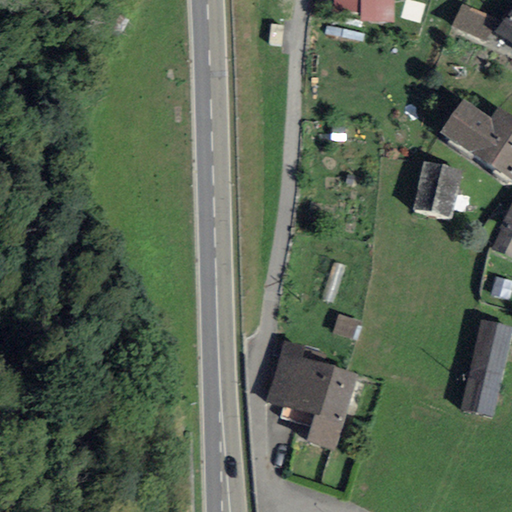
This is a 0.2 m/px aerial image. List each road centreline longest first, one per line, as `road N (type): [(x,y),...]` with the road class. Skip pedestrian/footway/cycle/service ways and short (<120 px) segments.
road 1 (residential): [(339,511),(278,492),(262,468),(266,346),(304,0)]
road 2 (secondary): [(206,0),(224,511)]
